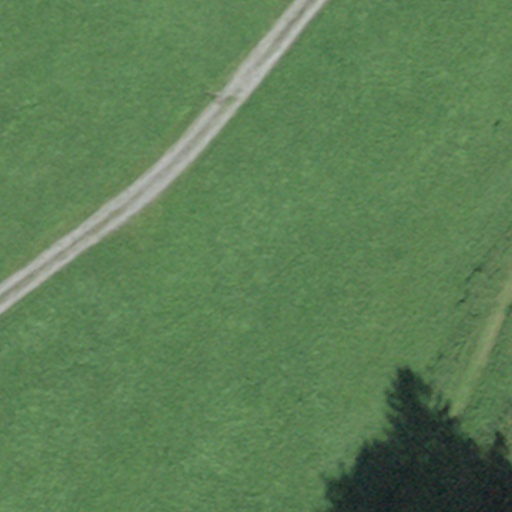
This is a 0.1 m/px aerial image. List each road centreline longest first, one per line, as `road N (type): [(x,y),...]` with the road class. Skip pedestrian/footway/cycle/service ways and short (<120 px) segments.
road 1 (track): [(0,298),(174,160),(311,0)]
road 2 (track): [(390,511),(511,288)]
